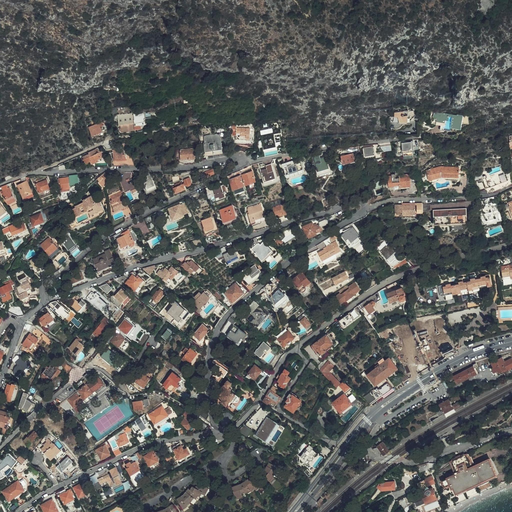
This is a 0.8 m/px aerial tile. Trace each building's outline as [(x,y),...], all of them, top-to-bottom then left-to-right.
[(392,109),(392,116),(393,116),(395,120),(406,120),(406,117),(408,116),(410,118),(413,116),(410,111),(407,111),(407,110),(398,110),(398,109),(392,109)] [(190,115),(191,120),(198,119),(197,111),(193,112),(193,114),(190,115)] [(191,121),(191,120),(190,115),(193,114),(193,112),(185,113),(187,122),(191,121)] [(133,115),(133,113),(114,116),(114,119),(118,119),(119,124),(116,125),(117,126),(135,125),(134,123),(133,115)] [(135,125),(135,130),(146,128),(152,127),(152,121),(145,122),(145,119),(146,119),(146,114),(135,115),(135,123),(134,123),(135,125)] [(430,114),(430,119),(434,119),(434,121),(443,122),(443,126),(441,126),(441,130),(450,129),(450,127),(450,125),(461,125),(461,114),(455,114),(430,114)] [(92,136),(99,133),(102,132),(102,131),(101,128),(100,127),(99,124),(102,123),(101,120),(98,121),(97,120),(91,123),(92,126),(89,127),(92,136)] [(233,139),(238,139),(242,139),(242,143),(248,143),(248,141),(251,140),(251,130),(236,131),(236,134),(233,134),(233,139)] [(203,143),(205,152),(222,149),(219,133),(203,136),(205,143),(203,143)] [(262,144),(263,148),(268,147),(268,150),(276,147),(273,136),(261,139),(262,144)] [(414,149),(414,141),(402,142),(403,155),(413,154),(412,150),(414,149)] [(376,155),(375,146),(364,148),(365,156),(376,155)] [(97,149),(88,153),(89,154),(81,157),(84,162),(85,162),(86,163),(90,161),(91,163),(93,162),(95,161),(98,160),(97,159),(100,158),(97,149)] [(116,151),(114,152),(114,160),(127,159),(127,155),(128,154),(127,149),(123,149),(123,150),(116,150),(116,151)] [(186,164),(200,163),(199,158),(194,159),(193,149),(180,151),(181,160),(185,160),(186,164)] [(257,153),(254,149),(248,153),(250,157),(257,153)] [(320,151),(310,153),(309,153),(313,156),(313,157),(319,175),(330,171),(324,153),(319,155),(320,151)] [(342,154),(345,163),(357,160),(355,152),(346,154),(346,153),(342,154)] [(285,169),(287,168),(289,167),(292,176),(305,171),(300,158),(294,161),(292,156),(283,160),(285,164),(284,164),(285,169)] [(277,181),(272,164),(266,165),(267,169),(262,171),(266,184),(277,181)] [(461,185),(461,177),(459,177),(459,167),(447,167),(439,166),(434,168),(433,167),(430,168),(430,169),(427,170),(430,179),(442,177),(448,177),(447,179),(453,180),(453,187),(461,185)] [(483,179),(488,193),(496,191),(495,186),(508,180),(505,171),(496,175),(495,174),(483,179)] [(256,182),(252,172),(242,175),(246,186),(256,182)] [(99,178),(102,181),(106,177),(110,181),(111,178),(106,173),(99,178)] [(397,186),(390,187),(390,193),(401,190),(401,187),(411,186),(411,174),(388,176),(388,180),(389,180),(389,185),(396,185),(397,186)] [(158,188),(152,175),(149,176),(149,177),(148,178),(147,176),(143,178),(149,192),(158,188)] [(60,183),(54,184),(57,189),(61,189),(70,188),(70,185),(73,185),(77,183),(77,182),(81,181),(80,176),(77,176),(76,176),(76,178),(71,178),(71,179),(69,180),(69,178),(59,179),(60,183)] [(122,185),(125,191),(130,188),(133,193),(140,189),(135,178),(133,180),(132,178),(131,179),(130,178),(131,177),(130,176),(129,177),(124,178),(126,183),(122,185)] [(244,186),(240,176),(230,180),(234,190),(244,186)] [(184,181),(185,183),(186,186),(187,187),(189,187),(190,186),(191,185),(192,184),(192,183),(189,178),(184,181)] [(50,188),(47,180),(37,185),(40,192),(41,192),(42,193),(43,193),(44,192),(45,191),(44,190),(50,188)] [(23,185),(23,184),(19,185),(25,199),(34,195),(28,181),(24,183),(25,185),(23,185)] [(185,187),(183,184),(181,185),(180,183),(178,184),(179,186),(175,187),(174,187),(173,187),(172,187),(172,188),(172,189),(174,190),(176,194),(186,190),(185,187)] [(227,186),(226,184),(218,187),(219,188),(213,190),(216,198),(212,200),(212,202),(226,197),(225,193),(228,192),(226,186),(227,186)] [(6,185),(1,187),(3,191),(4,193),(2,194),(10,206),(17,202),(10,188),(11,187),(11,185),(8,187),(6,185)] [(130,203),(143,196),(140,189),(133,193),(130,188),(125,191),(130,203)] [(336,200),(336,198),(330,200),(331,201),(329,202),(330,206),(331,206),(332,207),(338,205),(338,204),(339,203),(338,199),(336,200)] [(118,202),(117,200),(111,203),(113,207),(111,208),(114,213),(122,209),(125,216),(130,214),(124,200),(118,202)] [(491,206),(489,201),(481,203),(486,220),(483,221),(484,223),(500,219),(499,217),(496,217),(493,205),(491,206)] [(8,215),(0,202),(0,220),(0,221),(8,215)] [(192,212),(187,203),(184,205),(183,204),(181,205),(169,209),(173,220),(171,221),(172,224),(186,218),(185,217),(189,215),(188,213),(192,212)] [(247,213),(250,221),(255,220),(256,221),(266,218),(261,203),(247,207),(249,213),(247,213)] [(274,226),(283,223),(284,221),(287,220),(285,215),(290,214),(286,204),(274,208),(277,218),(272,220),(274,226)] [(403,205),(403,204),(395,205),(395,211),(397,210),(397,214),(402,213),(402,216),(416,216),(416,205),(403,205)] [(237,218),(233,206),(220,211),(225,223),(237,218)] [(468,221),(467,208),(464,208),(464,209),(438,210),(437,210),(434,210),(435,223),(468,221)] [(106,211),(105,209),(100,211),(91,215),(93,219),(106,212),(106,211)] [(31,216),(32,218),(35,225),(45,221),(44,219),(47,217),(45,211),(31,216)] [(45,221),(35,225),(36,227),(42,225),(45,225),(49,221),(47,217),(44,219),(45,221)] [(213,218),(203,223),(204,224),(202,225),(206,234),(219,230),(214,218),(213,218)] [(320,224),(318,226),(317,225),(317,224),(316,224),(315,224),(313,225),(313,223),(303,227),(307,236),(308,236),(321,230),(322,230),(321,227),(329,223),(327,219),(319,222),(320,224)] [(24,222),(18,224),(9,227),(12,232),(10,233),(11,235),(13,237),(15,237),(17,236),(29,232),(28,229),(27,230),(24,223),(24,222)] [(147,241),(156,236),(159,234),(156,226),(155,227),(153,222),(140,229),(142,233),(143,233),(147,241)] [(345,233),(342,235),(346,239),(347,240),(348,242),(350,241),(351,243),(354,240),(358,237),(357,235),(359,234),(359,233),(360,232),(361,232),(357,227),(355,229),(353,226),(345,233)] [(129,230),(123,234),(125,236),(123,236),(118,239),(123,247),(130,244),(131,245),(132,246),(133,246),(134,245),(135,244),(135,242),(138,240),(134,233),(131,235),(129,230)] [(355,241),(354,242),(356,245),(363,239),(361,236),(359,238),(358,237),(354,240),(355,241)] [(52,241),(49,237),(41,245),(45,250),(43,252),(47,257),(50,255),(52,257),(60,250),(54,242),(55,241),(54,239),(52,241)] [(77,244),(72,238),(64,245),(68,250),(77,244)] [(0,257),(8,255),(6,248),(5,248),(4,241),(0,242),(0,257)] [(181,245),(173,248),(176,253),(183,251),(182,248),(185,247),(186,248),(190,247),(187,242),(180,244),(181,245)] [(319,253),(321,256),(325,264),(344,254),(337,242),(327,247),(328,249),(319,253)] [(258,245),(254,249),(252,252),(257,256),(258,256),(264,261),(274,251),(265,243),(261,246),(259,245),(258,245)] [(387,246),(386,245),(380,250),(390,261),(399,254),(390,244),(387,246)] [(234,249),(222,255),(225,262),(226,262),(227,264),(238,259),(234,249)] [(95,259),(96,263),(99,271),(107,268),(108,270),(103,272),(104,275),(112,272),(110,267),(117,265),(111,250),(107,252),(108,255),(95,259)] [(284,256),(280,252),(275,257),(279,261),(284,256)] [(34,266),(36,265),(43,261),(44,263),(45,263),(43,259),(42,259),(40,255),(31,260),(34,266)] [(183,265),(192,272),(195,270),(196,271),(200,267),(191,260),(190,262),(188,264),(187,263),(186,262),(183,265)] [(43,261),(36,265),(39,271),(42,269),(43,271),(49,268),(46,262),(45,263),(44,263),(43,261)] [(99,271),(96,263),(94,263),(98,273),(103,272),(108,270),(107,268),(99,271)] [(155,266),(155,265),(153,265),(144,268),(143,270),(151,275),(155,266)] [(53,276),(59,271),(57,269),(55,266),(49,271),(53,276)] [(250,284),(251,283),(263,273),(259,269),(258,269),(255,266),(243,276),(250,284)] [(501,269),(502,275),(510,274),(510,277),(511,277),(511,266),(505,267),(505,269),(501,269)] [(166,268),(165,270),(163,272),(162,270),(161,270),(157,274),(164,279),(165,280),(166,280),(170,283),(179,272),(173,267),(169,270),(166,268)] [(484,272),(480,273),(480,274),(477,275),(474,276),(474,275),(466,277),(466,279),(463,280),(463,279),(445,284),(442,285),(442,284),(438,285),(440,295),(444,294),(444,291),(451,289),(452,292),(452,293),(461,291),(461,290),(460,287),(468,285),(468,288),(473,286),(472,283),(479,282),(486,280),(487,282),(492,281),(489,271),(488,271),(487,271),(484,271),(484,272)] [(311,282),(303,272),(293,280),(302,292),(304,292),(306,291),(307,289),(305,286),(311,282)] [(349,279),(346,272),(333,279),(336,285),(349,279)] [(80,275),(79,273),(67,277),(68,279),(69,279),(71,283),(80,280),(81,282),(86,281),(87,278),(85,279),(83,274),(80,275)] [(285,279),(281,274),(276,278),(277,279),(280,283),(285,279)] [(28,276),(19,280),(21,284),(15,287),(21,300),(22,299),(22,300),(29,297),(29,296),(39,295),(38,291),(27,292),(27,290),(25,288),(30,286),(32,285),(28,277),(30,276),(30,275),(28,276)] [(126,283),(135,291),(144,280),(139,277),(138,279),(137,278),(133,275),(126,283)] [(127,279),(124,276),(121,277),(115,279),(121,284),(127,279)] [(144,280),(135,291),(137,292),(146,282),(144,280)] [(1,290),(0,290),(0,294),(2,298),(4,302),(12,298),(9,291),(13,289),(11,286),(14,284),(13,283),(11,281),(3,285),(4,287),(0,288),(1,290)] [(342,294),(341,293),(335,298),(340,305),(346,300),(347,301),(356,295),(355,294),(362,289),(356,282),(350,287),(350,288),(342,294)] [(235,304),(245,294),(244,293),(236,283),(225,292),(228,296),(233,302),(235,304)] [(108,284),(100,287),(108,293),(113,288),(108,284)] [(402,288),(387,294),(391,303),(385,305),(385,306),(378,310),(379,313),(387,310),(389,311),(392,310),(393,309),(395,308),(403,304),(402,302),(403,301),(405,301),(406,299),(406,298),(405,296),(406,295),(405,292),(405,293),(404,293),(402,289),(402,288)] [(123,304),(130,296),(121,289),(115,296),(123,304)] [(161,289),(159,292),(157,294),(156,293),(149,302),(155,306),(165,293),(161,289)] [(466,291),(468,298),(481,295),(479,289),(471,291),(471,290),(466,291)] [(203,294),(201,293),(196,299),(197,300),(194,303),(200,308),(203,305),(205,305),(206,304),(207,303),(207,302),(206,301),(210,298),(209,297),(211,295),(207,291),(206,292),(205,292),(203,294)] [(285,294),(282,291),(272,301),(275,304),(274,305),(276,308),(276,309),(277,310),(278,311),(279,311),(280,311),(280,310),(281,309),(281,308),(280,307),(288,300),(289,300),(290,300),(291,300),(291,299),(291,298),(291,297),(290,296),(289,296),(288,296),(286,294),(285,294)] [(95,294),(92,292),(89,295),(90,296),(87,299),(94,305),(101,297),(96,293),(95,294)] [(370,298),(368,300),(369,302),(373,299),(375,303),(376,303),(381,299),(378,292),(370,298)] [(447,304),(446,312),(483,303),(481,295),(468,298),(447,304)] [(126,306),(132,298),(130,296),(123,304),(126,306)] [(265,310),(255,300),(253,299),(251,301),(253,303),(250,306),(250,312),(253,312),(251,314),(250,313),(248,315),(249,316),(248,317),(250,319),(249,321),(257,329),(264,321),(263,320),(269,314),(267,312),(269,310),(267,308),(265,310)] [(375,303),(373,299),(369,302),(368,300),(365,301),(360,304),(358,306),(361,310),(365,307),(370,314),(367,316),(370,320),(372,319),(373,319),(373,318),(373,317),(371,313),(375,310),(373,307),(375,305),(376,304),(376,303),(375,303)] [(76,300),(75,302),(71,306),(79,311),(85,304),(81,301),(80,303),(76,300)] [(180,322),(183,319),(180,317),(185,310),(178,305),(178,304),(175,302),(167,314),(170,317),(171,316),(180,322)] [(230,308),(223,302),(218,308),(225,314),(230,308)] [(61,303),(60,304),(61,305),(58,309),(57,308),(55,311),(64,319),(68,315),(67,314),(70,310),(61,303)] [(51,315),(49,312),(43,316),(45,319),(41,322),(45,326),(54,319),(51,315)] [(446,312),(426,316),(431,327),(417,335),(420,340),(433,332),(443,353),(453,348),(442,321),(446,320),(445,314),(447,313),(446,312)] [(358,319),(355,314),(347,320),(351,324),(358,319)] [(103,329),(107,324),(106,323),(108,320),(104,317),(101,322),(101,323),(100,324),(99,323),(93,331),(95,332),(94,333),(95,334),(93,335),(98,339),(105,330),(103,329)] [(305,317),(301,321),(306,327),(311,323),(305,317)] [(129,322),(126,319),(119,328),(129,337),(136,328),(132,325),(134,322),(131,320),(129,322)] [(399,335),(415,329),(409,321),(391,328),(398,338),(400,337),(399,335)] [(210,329),(203,324),(194,335),(201,340),(210,329)] [(231,330),(228,335),(233,338),(237,341),(238,341),(242,336),(244,338),(248,333),(234,324),(230,329),(231,330)] [(301,340),(307,335),(306,332),(307,332),(306,327),(297,331),(301,340)] [(389,327),(382,331),(387,338),(390,336),(387,332),(391,329),(389,327)] [(175,334),(169,328),(162,336),(168,341),(175,334)] [(285,330),(277,337),(279,340),(288,332),(287,330),(285,330)] [(279,340),(285,347),(297,337),(294,334),(292,335),(289,331),(288,332),(279,340)] [(115,332),(107,342),(110,344),(111,342),(118,348),(125,340),(118,334),(115,332)] [(22,345),(31,351),(39,340),(30,334),(22,345)] [(84,338),(78,334),(75,337),(77,339),(81,342),(84,338)] [(151,338),(145,334),(139,342),(141,344),(142,342),(146,344),(151,338)] [(327,335),(313,346),(320,355),(327,350),(326,349),(334,343),(327,335)] [(239,345),(244,338),(242,336),(238,341),(237,341),(236,343),(239,345)] [(84,345),(81,342),(77,339),(69,349),(77,355),(84,345)] [(39,340),(31,351),(33,352),(41,341),(39,340)] [(125,340),(118,348),(124,351),(130,344),(125,340)] [(264,341),(255,353),(263,359),(266,361),(265,360),(271,353),(268,351),(271,347),(264,341)] [(415,375),(434,364),(421,342),(409,350),(414,357),(410,360),(412,363),(409,366),(415,375)] [(139,356),(143,350),(136,345),(132,350),(139,356)] [(320,355),(313,346),(312,347),(320,357),(321,358),(323,358),(329,353),(327,350),(320,355)] [(102,354),(102,355),(104,357),(105,358),(109,354),(107,352),(109,350),(107,348),(105,350),(103,349),(100,353),(102,354)] [(189,350),(186,348),(183,352),(186,354),(182,359),(188,364),(197,353),(191,348),(189,350)] [(104,357),(103,358),(107,362),(110,359),(112,360),(116,355),(109,350),(107,352),(109,354),(105,358),(104,357)] [(387,359),(385,356),(382,357),(376,362),(377,364),(375,366),(376,367),(367,374),(376,386),(398,369),(390,357),(387,359)] [(30,366),(22,358),(17,363),(19,365),(16,367),(20,373),(23,370),(24,371),(30,366)] [(511,370),(511,359),(505,363),(503,358),(491,364),(493,369),(492,369),(495,374),(502,371),(504,374),(511,370)] [(330,361),(321,370),(321,371),(335,385),(338,380),(328,370),(333,365),(330,361)] [(58,365),(53,362),(50,367),(47,366),(43,372),(44,373),(43,374),(42,372),(41,373),(42,374),(41,375),(42,376),(42,377),(46,380),(49,377),(51,379),(50,380),(53,382),(61,371),(58,369),(59,367),(58,365)] [(317,367),(312,362),(309,367),(315,370),(317,367)] [(452,375),(449,377),(451,380),(453,379),(456,384),(478,373),(475,368),(478,366),(477,363),(473,365),(474,366),(452,377),(452,375)] [(73,368),(68,364),(65,368),(70,372),(73,368)] [(228,373),(218,364),(214,369),(216,372),(214,375),(218,378),(221,375),(224,378),(228,373)] [(262,371),(263,370),(255,365),(246,376),(250,379),(253,375),(256,378),(260,374),(260,375),(263,371),(262,371)] [(273,373),(268,369),(264,374),(270,378),(273,373)] [(281,376),(279,379),(278,381),(280,382),(279,384),(284,388),(285,387),(286,388),(290,383),(294,379),(288,375),(290,372),(285,369),(281,376)] [(150,380),(149,379),(146,377),(149,374),(149,373),(147,372),(146,374),(142,372),(135,383),(144,389),(150,380)] [(175,386),(177,383),(181,378),(173,372),(163,385),(171,391),(175,386)] [(93,375),(86,374),(79,380),(83,385),(84,384),(85,381),(93,375)] [(195,381),(205,388),(205,380),(199,376),(195,381)] [(78,390),(59,404),(68,412),(71,409),(104,384),(99,378),(91,383),(89,380),(86,383),(87,385),(79,390),(78,390)] [(228,380),(222,387),(224,389),(223,391),(219,396),(223,399),(221,402),(227,405),(231,401),(233,402),(238,397),(230,390),(231,389),(229,387),(232,383),(228,380)] [(343,381),(338,388),(336,391),(335,393),(338,397),(345,391),(346,393),(352,388),(343,381)] [(371,405),(393,388),(387,381),(374,391),(374,390),(363,398),(371,405)] [(15,387),(9,385),(7,391),(4,400),(11,402),(15,387)] [(282,397),(270,389),(263,401),(268,404),(271,399),(277,403),(282,397)] [(46,395),(38,390),(35,393),(44,398),(46,395)] [(29,394),(24,393),(19,407),(28,413),(35,407),(35,405),(27,399),(29,394)] [(44,398),(35,393),(33,397),(41,402),(44,398)] [(246,397),(254,403),(257,398),(250,393),(246,397)] [(302,401),(291,393),(290,394),(288,397),(289,398),(287,401),(288,402),(285,406),(293,412),(297,407),(301,402),(302,401)] [(351,403),(344,393),(339,397),(333,402),(340,411),(351,403)] [(150,405),(149,399),(134,402),(136,410),(146,408),(150,405)] [(445,413),(454,407),(453,405),(449,399),(440,404),(445,413)] [(322,407),(318,405),(315,411),(319,413),(321,413),(322,412),(323,411),(323,409),(322,407)] [(149,415),(155,425),(168,416),(165,411),(163,407),(149,415)] [(455,409),(454,407),(445,413),(447,417),(455,413),(457,412),(455,409)] [(0,414),(0,425),(9,428),(11,417),(11,416),(10,414),(9,413),(1,411),(0,414)] [(192,414),(186,411),(185,411),(183,415),(186,417),(180,423),(188,429),(195,420),(190,416),(192,414)] [(202,411),(200,414),(207,419),(209,415),(202,411)] [(143,416),(135,422),(136,424),(133,426),(136,431),(140,428),(141,430),(144,428),(145,430),(149,427),(147,424),(144,419),(145,418),(143,416)] [(168,416),(155,425),(155,426),(160,424),(161,425),(166,422),(165,420),(169,418),(168,416)] [(274,447),(285,427),(267,416),(255,435),(267,443),(274,447)] [(210,426),(204,422),(200,427),(206,431),(210,426)] [(465,427),(463,424),(455,429),(457,432),(465,427)] [(126,434),(124,430),(115,436),(120,446),(121,446),(129,442),(130,442),(126,434)] [(38,435),(34,432),(25,442),(29,446),(38,435)] [(390,451),(381,438),(376,441),(379,446),(384,454),(387,453),(390,451)] [(498,447),(495,439),(481,446),(480,444),(469,450),(470,452),(453,460),(454,461),(451,463),(456,474),(447,479),(445,474),(440,476),(446,487),(451,485),(453,489),(455,488),(457,494),(477,485),(476,484),(492,477),(493,477),(498,475),(490,459),(469,469),(467,466),(474,462),(472,457),(483,452),(484,454),(498,447)] [(54,444),(51,440),(47,443),(48,444),(40,452),(46,457),(48,455),(52,460),(62,450),(55,444),(54,444)] [(108,441),(99,447),(100,449),(97,450),(99,454),(95,455),(98,461),(111,454),(106,446),(110,444),(108,441)] [(180,458),(183,457),(188,454),(190,453),(187,448),(184,450),(180,443),(173,447),(177,454),(178,453),(180,458)] [(239,455),(242,456),(244,454),(244,453),(247,453),(247,450),(246,450),(247,446),(240,445),(239,455)] [(113,450),(116,456),(123,453),(119,447),(118,447),(114,449),(113,450)] [(311,451),(307,448),(299,457),(303,461),(302,463),(306,466),(311,461),(313,460),(314,459),(314,456),(316,453),(312,449),(311,451)] [(150,454),(145,457),(150,466),(159,461),(154,451),(149,453),(150,454)] [(244,454),(242,456),(229,466),(234,472),(249,460),(245,454),(244,454)] [(56,466),(62,473),(75,462),(68,455),(56,466)] [(134,461),(131,462),(131,463),(130,464),(129,463),(127,464),(129,467),(127,468),(131,475),(141,470),(139,466),(142,465),(140,460),(136,462),(135,462),(135,461),(134,461)] [(159,461),(150,466),(152,469),(161,465),(159,461)] [(280,466),(270,462),(267,468),(263,472),(270,479),(274,475),(276,470),(278,471),(280,466)] [(427,462),(416,465),(420,472),(430,468),(429,467),(430,466),(427,462)] [(121,475),(117,467),(105,473),(105,475),(98,478),(101,483),(105,480),(106,483),(109,481),(111,486),(113,486),(115,489),(123,485),(122,484),(123,483),(119,476),(121,475)] [(191,476),(187,469),(170,480),(174,486),(191,476)] [(141,470),(131,475),(133,479),(143,474),(141,470)] [(431,476),(425,480),(428,485),(434,481),(431,476)] [(252,482),(249,478),(242,484),(239,485),(239,486),(234,488),(237,498),(243,495),(243,493),(246,492),(247,493),(251,489),(252,490),(256,487),(259,491),(261,489),(264,492),(270,486),(264,480),(261,483),(259,480),(258,482),(256,480),(252,482)] [(19,480),(3,491),(10,501),(26,490),(27,489),(25,487),(24,487),(19,480)] [(384,481),(379,482),(380,493),(387,492),(387,490),(395,489),(394,482),(384,483),(384,481)] [(90,493),(84,483),(74,488),(80,499),(90,493)] [(167,490),(163,484),(134,502),(138,508),(167,490)] [(210,490),(204,485),(201,488),(199,487),(198,488),(195,486),(193,489),(191,488),(185,494),(179,499),(184,509),(188,506),(188,505),(192,503),(195,499),(196,500),(200,496),(201,497),(203,494),(206,496),(210,490)] [(423,494),(424,498),(427,503),(437,499),(432,488),(430,490),(429,490),(429,489),(426,490),(427,491),(422,493),(423,494)] [(74,498),(72,494),(69,489),(65,491),(59,495),(64,504),(66,503),(73,499),(74,498)] [(413,502),(424,498),(423,494),(420,495),(421,497),(412,500),(412,502),(413,502)] [(240,511),(243,508),(230,498),(225,505),(234,511),(240,511)] [(41,505),(45,511),(53,511),(58,510),(52,499),(41,505)] [(15,509),(20,506),(16,500),(11,503),(15,509)]
